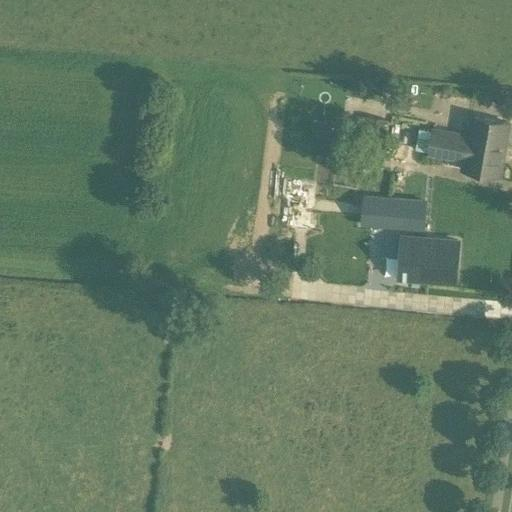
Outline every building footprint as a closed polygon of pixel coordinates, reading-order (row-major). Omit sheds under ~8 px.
[(500,174),(509,120),(471,113),(467,133),(433,127),(428,152),(463,159),(461,167),(500,174)] [(380,169),(389,119),(365,115),(357,165),(380,169)] [(311,136),(331,138),(333,123),(313,121),(311,136)] [(277,228),(317,230),(320,152),(280,151),(277,228)] [(426,199),(363,193),(360,223),(424,229),(426,199)] [(407,254),(404,278),(450,283),(455,241),(399,235),(397,253),(407,254)]
